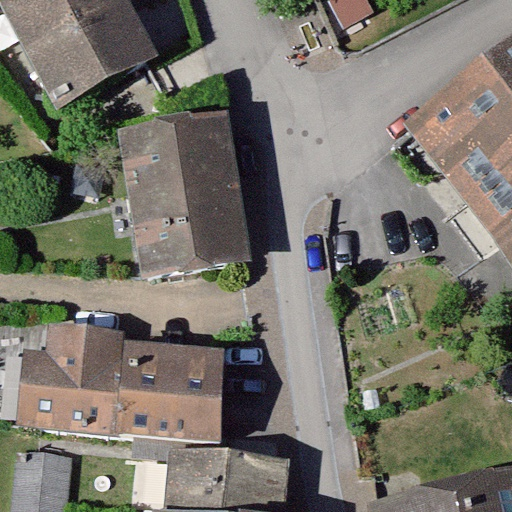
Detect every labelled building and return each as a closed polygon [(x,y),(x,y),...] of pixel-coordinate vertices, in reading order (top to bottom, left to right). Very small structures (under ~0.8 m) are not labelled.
[(155,54),(125,0),(0,0),(0,4),(58,108),(155,54)] [(511,66),(398,146),(511,308),(511,66)] [(248,255),(227,115),(121,131),(142,271),(248,255)] [(111,458),(118,366),(120,354),(46,348),(44,375),(16,373),(10,449),(111,458)] [(221,375),(118,366),(111,458),(213,467),(221,375)] [(67,511),(70,480),(17,475),(13,511),(67,511)] [(278,511),(279,488),(162,475),(158,511),(278,511)] [(511,511),(511,496),(436,511),(511,511)]
